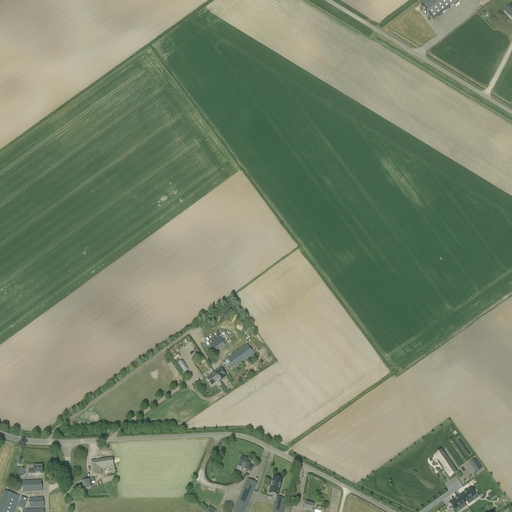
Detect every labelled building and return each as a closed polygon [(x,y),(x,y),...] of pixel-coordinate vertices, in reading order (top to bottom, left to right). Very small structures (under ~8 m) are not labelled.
[(434,20),(459,0),(425,0),(421,3),(434,20)] [(511,6),(511,5),(505,12),(511,18),(511,20),(511,21),(508,19),(500,29),(509,36),(511,33),(511,6)] [(229,309),(223,314),(227,318),(233,312),(229,309)] [(208,342),(215,353),(225,346),(218,335),(208,342)] [(247,345),(227,359),(234,369),(242,363),(242,364),(247,361),(246,360),(254,354),(247,345)] [(179,363),(178,363),(180,366),(184,372),(188,369),(184,363),(182,361),(181,361),(179,363)] [(219,368),(210,375),(210,376),(206,379),(212,386),(217,382),(218,383),(226,377),(219,368)] [(223,385),(219,388),(224,395),(228,393),(223,385)] [(444,453),(436,459),(448,477),(456,471),(444,453)] [(238,466),(247,470),(247,471),(251,473),(254,466),(250,465),(251,461),(241,457),(238,466)] [(93,476),(102,475),(101,469),(114,467),(112,459),(91,461),(93,476)] [(479,464),(473,469),(475,473),(482,468),(479,464)] [(29,470),(29,474),(43,474),(42,465),(34,466),(34,470),(29,470)] [(275,490),(274,495),(279,497),(283,480),(273,477),(270,489),(275,490)] [(91,488),(89,484),(95,482),(94,479),(82,483),(85,490),(91,488)] [(245,511),(257,483),(247,479),(232,511),(245,511)] [(41,481),(22,481),(23,492),(42,491),(41,481)] [(0,504),(0,511),(13,511),(19,496),(5,491),(0,504)] [(467,492),(457,499),(461,506),(471,498),(467,492)] [(24,510),(27,499),(21,497),(18,507),(24,510)] [(29,508),(44,508),(43,498),(29,498),(29,508)] [(457,499),(446,507),(449,511),(451,511),(461,506),(457,499)] [(282,511),(284,505),(274,503),(271,511),(282,511)] [(305,511),(311,511),(313,505),(306,503),(304,509),(306,510),(305,511)]
